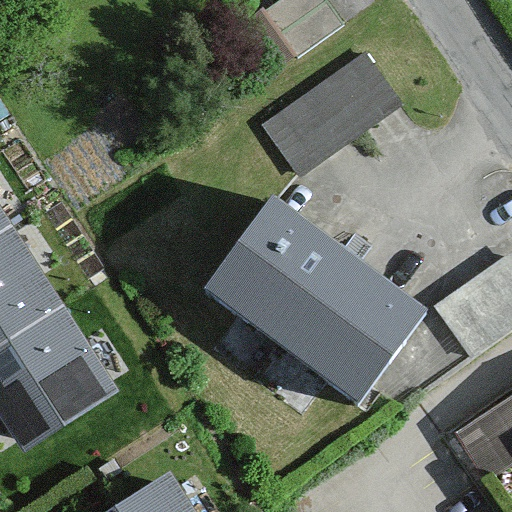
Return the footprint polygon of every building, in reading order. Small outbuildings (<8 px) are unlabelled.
[(340,29),(319,0),(298,0),(271,19),(299,58),(340,29)] [(292,139),(324,187),(419,122),(387,75),(292,139)] [(259,193),(187,288),(354,414),(426,319),(259,193)] [(0,229),(0,401),(22,437),(99,390),(0,229)] [(511,359),(511,291),(451,333),(482,379),(511,359)] [(511,413),(467,444),(511,510),(511,413)] [(173,511),(158,487),(120,511),(173,511)] [(0,511),(9,511),(0,492),(0,511)]
